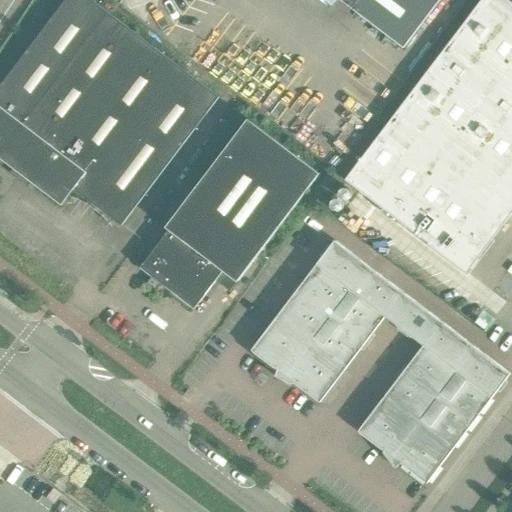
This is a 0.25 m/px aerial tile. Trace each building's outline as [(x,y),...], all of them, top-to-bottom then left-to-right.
[(111,0),(65,0),(56,13),(86,36),(112,1),(111,0)] [(440,0),(340,0),(403,48),(440,0)] [(511,211),(511,210),(511,0),(482,0),(346,180),(430,244),(431,244),(466,270),(511,211)] [(112,1),(86,36),(105,50),(132,15),(112,1)] [(132,15),(105,50),(124,65),(151,30),(132,15)] [(151,30),(124,65),(143,79),(170,44),(151,30)] [(170,44),(143,79),(162,94),(189,59),(170,44)] [(189,59),(162,94),(181,108),(208,73),(189,59)] [(17,63),(0,85),(0,100),(23,118),(47,86),(17,63)] [(208,73),(181,108),(200,123),(227,88),(208,73)] [(47,86),(23,118),(42,133),(66,101),(47,86)] [(227,88),(200,123),(219,137),(246,102),(227,88)] [(0,100),(0,148),(23,118),(0,100)] [(66,101),(42,133),(61,147),(85,116),(66,101)] [(85,116),(61,147),(80,162),(104,130),(85,116)] [(23,118),(0,148),(0,161),(13,171),(42,133),(23,118)] [(230,291),(265,246),(320,173),(248,119),(166,227),(169,230),(140,268),(163,285),(165,282),(168,284),(166,287),(194,309),(216,281),(230,291)] [(104,130),(80,162),(99,176),(123,145),(104,130)] [(42,133),(13,171),(32,186),(61,147),(42,133)] [(123,145),(99,176),(118,191),(142,159),(123,145)] [(61,147),(32,186),(51,200),(80,162),(61,147)] [(142,159),(118,191),(137,206),(162,174),(142,159)] [(80,162),(51,200),(70,215),(99,176),(80,162)] [(162,174),(137,206),(156,220),(181,188),(162,174)] [(99,176),(70,215),(89,229),(118,191),(99,176)] [(118,191),(89,229),(108,244),(137,206),(118,191)] [(137,206),(108,244),(127,258),(156,220),(137,206)] [(372,333),(385,316),(397,325),(396,326),(411,338),(412,337),(424,345),(411,362),(410,362),(398,377),(399,378),(358,431),(384,451),(383,453),(395,468),(401,463),(427,483),(467,430),(468,431),(480,415),(479,414),(497,391),(498,391),(506,381),(505,380),(510,374),(335,240),(330,247),(329,246),(321,257),(322,258),(304,281),(303,281),(291,296),(292,297),(251,350),(278,370),(275,377),(293,384),(294,382),(320,402),(361,349),(362,350),(373,334),(372,333)]
